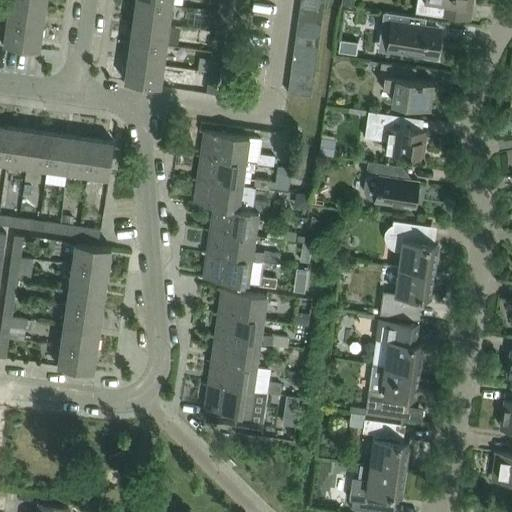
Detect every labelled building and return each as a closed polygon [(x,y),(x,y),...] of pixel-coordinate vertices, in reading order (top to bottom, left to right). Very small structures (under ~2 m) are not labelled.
[(168,24),(171,5),(137,0),(135,0),(132,20),(168,24)] [(226,12),(227,0),(218,0),(217,11),(226,12)] [(322,12),(323,0),(299,0),(299,8),(322,12)] [(416,0),(415,11),(468,19),(471,0),(416,0)] [(42,27),(44,7),(8,2),(6,22),(42,27)] [(321,23),(322,12),(299,8),(297,20),(321,23)] [(223,32),(226,12),(217,11),(215,31),(223,32)] [(436,57),(440,31),(424,29),(426,17),(384,11),(382,24),(390,25),(387,50),(436,57)] [(165,45),(168,24),(132,20),(129,41),(165,45)] [(319,35),(321,23),(297,20),(295,32),(319,35)] [(39,48),(42,27),(6,22),(3,43),(39,48)] [(220,53),(223,32),(215,31),(212,52),(220,53)] [(317,47),(319,35),(295,32),(294,44),(317,47)] [(162,65),(165,45),(129,41),(127,61),(162,65)] [(316,59),(317,47),(294,44),(292,56),(316,59)] [(218,73),(220,53),(212,52),(209,72),(218,73)] [(314,71),(316,59),(292,56),(290,68),(314,71)] [(159,85),(162,65),(127,61),(124,80),(159,85)] [(413,78),(415,66),(381,61),(379,74),(384,75),(382,86),(393,87),(391,101),(429,106),(433,81),(413,78)] [(205,83),(205,67),(194,67),(194,83),(205,83)] [(312,83),(314,71),(290,68),(289,79),(312,83)] [(215,92),(218,73),(209,72),(206,91),(215,92)] [(311,95),(312,83),(289,79),(287,92),(311,95)] [(425,130),(421,129),(404,127),(406,115),(367,109),(363,136),(386,139),(385,151),(411,155),(411,153),(422,154),(425,130)] [(0,160),(6,162),(11,126),(0,123),(0,160)] [(27,164),(32,129),(11,126),(6,162),(27,164)] [(47,167),(52,131),(32,129),(27,164),(47,167)] [(249,136),(203,129),(200,153),(246,160),(273,164),(275,154),(259,152),(261,138),(249,136)] [(67,170),(72,134),(52,131),(47,167),(67,170)] [(87,173),(92,137),(72,134),(67,170),(87,173)] [(108,176),(113,140),(92,137),(87,173),(108,176)] [(243,183),(246,160),(200,153),(197,176),(243,183)] [(418,180),(411,178),(396,176),(397,164),(367,160),(365,173),(373,174),(365,180),(364,190),(369,197),(375,198),(374,199),(414,205),(418,180)] [(256,175),(255,185),(270,187),(271,177),(256,175)] [(239,207),(243,183),(197,176),(193,202),(213,205),(239,207)] [(252,199),(251,209),(259,210),(266,211),(268,201),(252,199)] [(259,210),(251,209),(239,207),(213,205),(210,228),(255,234),(259,210)] [(0,222),(18,225),(19,216),(0,213),(0,222)] [(39,228),(40,219),(19,216),(18,225),(39,228)] [(58,231),(60,222),(40,219),(39,228),(58,231)] [(426,242),(428,224),(393,219),(391,232),(386,231),(386,233),(386,236),(386,237),(386,238),(386,239),(386,241),(387,242),(389,245),(390,246),(391,247),(392,248),(394,248),(400,249),(398,266),(434,271),(437,244),(426,242)] [(79,234),(80,225),(60,222),(58,231),(79,234)] [(99,237),(100,227),(80,225),(79,234),(99,237)] [(268,226),(267,236),(282,238),(284,228),(268,226)] [(253,249),(255,234),(210,228),(206,252),(252,258),(279,262),(280,252),(253,249)] [(20,256),(23,235),(13,233),(10,254),(20,256)] [(107,268),(111,246),(75,241),(72,263),(107,268)] [(248,282),(252,258),(206,252),(203,276),(248,282)] [(17,276),(20,256),(10,254),(8,274),(17,276)] [(105,289),(107,268),(72,263),(69,284),(105,289)] [(430,297),(434,271),(398,266),(394,291),(382,289),(379,313),(415,319),(418,296),(430,297)] [(14,296),(17,276),(8,274),(5,295),(14,296)] [(261,274),(259,284),(275,286),(277,277),(261,274)] [(102,309),(105,289),(69,284),(66,303),(102,309)] [(263,318),(267,293),(221,287),(218,311),(263,318)] [(11,316),(14,296),(5,295),(2,315),(11,316)] [(99,328),(102,309),(66,303),(63,323),(99,328)] [(261,332),(263,318),(218,311),(214,335),(260,341),(287,345),(289,336),(261,332)] [(308,324),(309,315),(294,313),(292,322),(308,324)] [(0,335),(8,337),(11,316),(2,315),(0,327),(0,335)] [(387,339),(383,364),(419,369),(423,343),(411,341),(414,323),(378,318),(375,337),(387,339)] [(96,348),(99,328),(63,323),(60,344),(96,348)] [(256,366),(260,341),(214,335),(211,359),(256,366)] [(93,370),(96,348),(60,344),(57,364),(93,370)] [(269,358),(268,368),(284,370),(285,360),(269,358)] [(252,389),(256,366),(211,359),(207,383),(252,389)] [(415,396),(419,369),(383,364),(372,362),(364,412),(400,418),(404,395),(415,396)] [(266,381),(264,391),(280,393),(282,384),(266,381)] [(266,391),(252,389),(207,383),(204,407),(210,408),(209,419),(243,425),(245,413),(262,415),(266,391)] [(511,399),(504,399),(500,426),(511,427),(511,399)] [(409,442),(402,441),(397,440),(400,422),(364,417),(362,431),(374,433),(369,463),(405,468),(409,442)] [(206,427),(204,437),(230,442),(232,432),(206,427)] [(511,452),(496,450),(492,478),(511,480),(511,452)] [(401,495),(405,468),(369,463),(367,478),(352,475),(348,498),(352,499),(351,507),(386,511),(390,494),(401,495)] [(67,511),(68,507),(39,502),(37,511),(67,511)]
